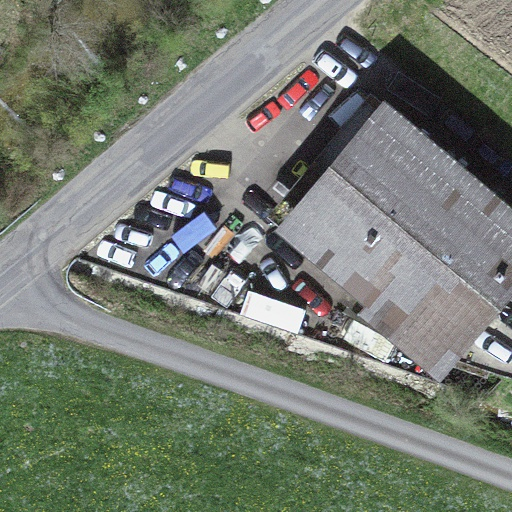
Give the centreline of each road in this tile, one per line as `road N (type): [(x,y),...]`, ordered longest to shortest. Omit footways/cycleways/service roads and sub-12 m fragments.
road 1 (unclassified): [(0,289),(511,472)]
road 2 (tertiary): [(327,0),(0,281)]
